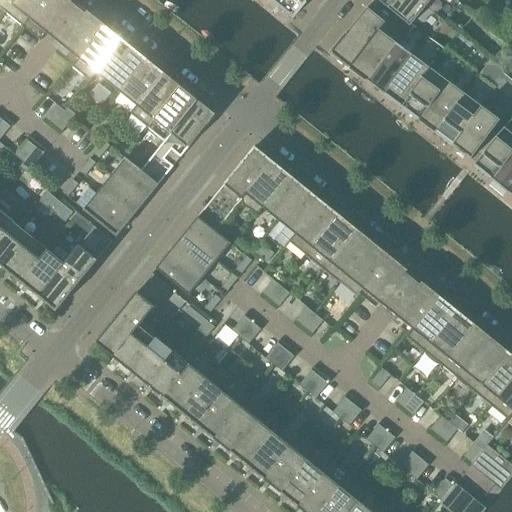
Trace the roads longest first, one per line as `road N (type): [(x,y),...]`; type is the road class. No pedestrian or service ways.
road 1 (residential): [(511,321),(253,109)]
road 2 (residential): [(45,367),(253,109)]
road 3 (residential): [(239,511),(45,367)]
road 4 (residential): [(253,109),(118,0)]
road 5 (residential): [(253,109),(341,0)]
